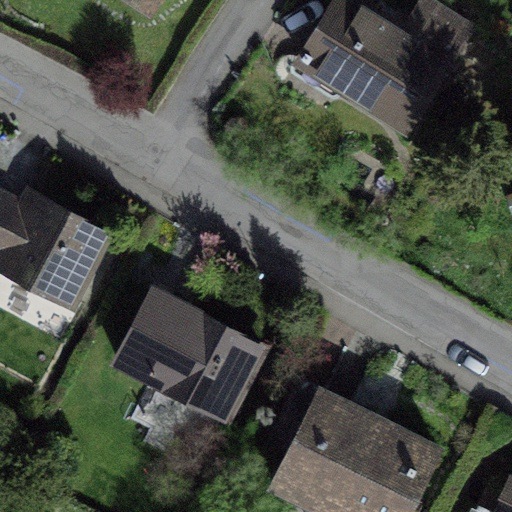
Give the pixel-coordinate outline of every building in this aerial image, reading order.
[(190,0),(125,0),(170,30),(190,0)] [(405,41),(360,9),(311,77),(426,159),(485,77),(458,57),(476,32),(434,2),(405,41)] [(30,215),(3,201),(0,207),(0,263),(17,272),(3,300),(82,340),(131,247),(38,199),(30,215)] [(183,324),(156,310),(130,360),(170,381),(155,408),(235,449),(283,356),(191,308),(183,324)] [(445,511),(470,462),(341,399),(287,508),(294,511),(445,511)]
